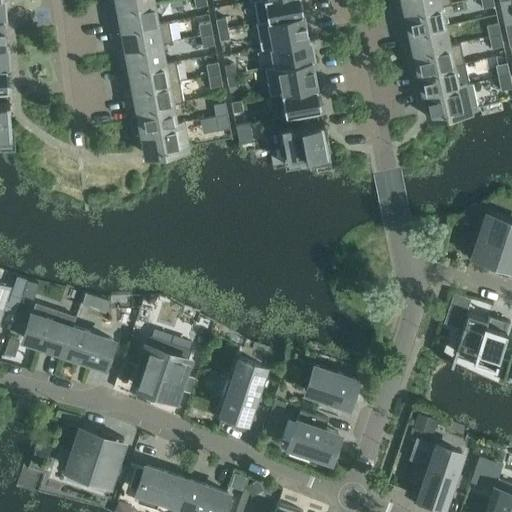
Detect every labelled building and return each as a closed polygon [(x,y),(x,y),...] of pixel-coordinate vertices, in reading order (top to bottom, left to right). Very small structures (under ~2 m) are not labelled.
[(117,0),(119,9),(155,2),(154,0),(117,0)] [(300,0),(254,0),(258,22),(303,13),(300,0)] [(442,5),(451,3),(450,0),(403,0),(406,12),(441,5),(442,5)] [(123,29),(158,22),(158,21),(155,2),(119,9),(123,29)] [(411,32),(446,25),(442,5),(441,5),(406,12),(411,32)] [(261,49),(273,47),(273,46),(308,39),(303,13),(258,22),(256,22),(261,49)] [(226,17),(216,19),(218,29),(228,27),(226,17)] [(162,43),(172,41),(168,19),(158,21),(158,22),(123,29),(127,49),(162,42),(162,43)] [(210,21),(199,24),(201,35),(213,33),(210,21)] [(498,22),(486,24),(489,36),(501,33),(498,22)] [(415,52),(450,44),(446,25),(411,32),(415,52)] [(220,40),(230,38),(228,27),(218,29),(220,40)] [(203,47),(215,45),(213,33),(201,35),(203,47)] [(491,48),(503,45),(501,33),(489,36),(491,48)] [(273,47),(276,65),(277,66),(312,59),(308,39),(273,46),(273,47)] [(166,62),(166,61),(162,43),(162,42),(127,49),(131,69),(166,62)] [(419,72),(464,62),(460,42),(450,44),(415,52),(419,72)] [(270,95),(281,93),(281,92),(317,85),(312,59),(277,66),(276,65),(265,67),(270,95)] [(176,60),(166,61),(166,62),(131,69),(134,89),(179,81),(176,60)] [(218,61),(206,63),(208,75),(220,73),(218,61)] [(464,62),(419,72),(424,92),(464,83),(469,82),(465,63),(464,62)] [(507,62),(495,64),(498,76),(509,73),(507,62)] [(234,63),(225,65),(227,75),(236,74),(234,63)] [(0,90),(8,90),(7,66),(0,66),(0,90)] [(210,87),(222,84),(220,73),(208,75),(210,87)] [(501,90),(511,87),(511,85),(509,73),(498,76),(501,90)] [(228,86),(238,84),(236,74),(227,75),(228,86)] [(174,103),(183,101),(179,81),(134,89),(138,109),(173,102),(174,103)] [(464,84),(464,83),(424,92),(429,117),(477,107),(472,82),(464,84)] [(286,115),(321,108),(317,85),(281,92),(281,93),(286,115)] [(231,101),(233,112),(243,110),(241,99),(231,101)] [(225,101),(213,104),(216,115),(227,113),(225,101)] [(0,138),(12,137),(9,102),(0,102),(0,138)] [(177,122),(174,103),(173,102),(138,109),(142,129),(177,122)] [(218,129),(230,127),(227,113),(216,115),(218,129)] [(292,119),(265,123),(270,147),(281,145),(285,164),(309,160),(302,124),(293,126),(292,119)] [(330,156),(323,120),(302,124),(309,160),(330,156)] [(146,155),(187,147),(182,121),(177,122),(142,129),(146,155)] [(249,122),(236,124),(238,136),(251,133),(249,122)] [(474,253),(493,260),(492,263),(511,270),(511,221),(487,213),(474,253)] [(0,318),(3,309),(15,313),(27,278),(16,275),(8,300),(2,298),(7,284),(0,281),(0,318)] [(32,312),(24,338),(64,351),(72,325),(76,315),(36,301),(32,312)] [(467,310),(450,361),(452,362),(456,351),(495,364),(510,321),(487,313),(486,317),(467,310)] [(104,365),(112,339),(72,325),(64,351),(104,365)] [(133,383),(152,390),(160,392),(159,396),(173,401),(191,348),(149,334),(133,383)] [(9,337),(4,353),(15,356),(20,341),(9,337)] [(120,360),(110,357),(107,367),(116,370),(120,360)] [(257,389),(264,366),(239,357),(231,380),(227,379),(222,393),(227,395),(219,418),(244,426),(252,403),(256,404),(261,390),(257,389)] [(356,378),(315,364),(306,390),(347,404),(356,378)] [(182,374),(178,388),(189,392),(194,378),(182,374)] [(278,382),(275,393),(284,396),(288,385),(278,382)] [(274,397),(270,409),(282,412),(286,401),(274,397)] [(338,432),(325,427),(328,418),(300,409),(289,444),(329,457),(338,432)] [(81,427),(67,467),(109,481),(124,437),(109,432),(108,436),(83,428),(81,427)] [(461,452),(436,443),(429,466),(424,465),(419,479),(424,481),(416,504),(440,511),(441,511),(449,489),(453,490),(458,476),(454,475),(461,452)] [(146,464),(145,468),(136,465),(130,485),(138,488),(137,490),(141,491),(138,501),(157,508),(160,498),(177,503),(186,478),(146,464)] [(230,485),(242,489),(246,476),(235,472),(230,485)] [(186,478),(177,503),(203,511),(227,511),(232,497),(225,495),(226,491),(186,478)] [(259,478),(247,484),(252,495),(264,489),(259,478)] [(486,511),(511,511),(511,481),(498,478),(486,511)] [(117,501),(113,511),(133,511),(136,507),(117,501)] [(302,511),(303,510),(278,502),(274,511),(302,511)]
